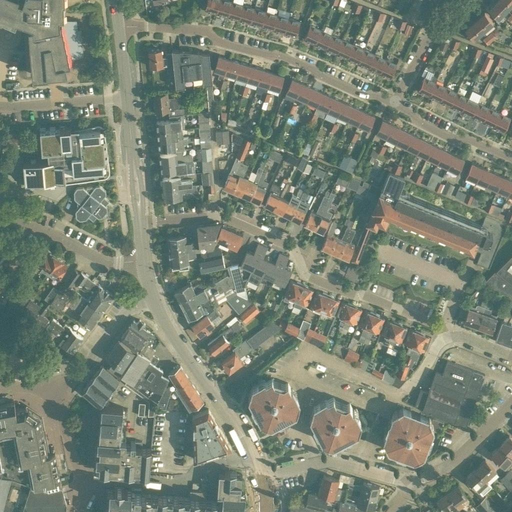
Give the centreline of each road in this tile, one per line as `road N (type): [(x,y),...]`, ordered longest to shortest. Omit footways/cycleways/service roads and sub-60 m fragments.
road 1 (residential): [(139,219),(224,216),(291,248),(304,275),(442,330)]
road 2 (residential): [(393,103),(276,53),(218,42),(208,31),(138,25)]
road 3 (tertiary): [(247,446),(150,293)]
road 4 (residential): [(404,480),(333,461),(259,476)]
road 5 (residential): [(442,330),(460,281),(383,249)]
road 6 (residential): [(404,480),(454,461),(511,403)]
road 7 (residential): [(511,159),(457,141),(393,103)]
road 8 (residential): [(393,103),(433,29),(464,0)]
road 9 (residential): [(126,97),(0,107)]
road 10 (residential): [(61,376),(83,364),(131,304),(150,293)]
road 11 (residential): [(142,256),(105,261),(27,224)]
road 12 (tertiary): [(139,219),(126,97)]
road 13 (residential): [(247,446),(187,481),(137,480)]
